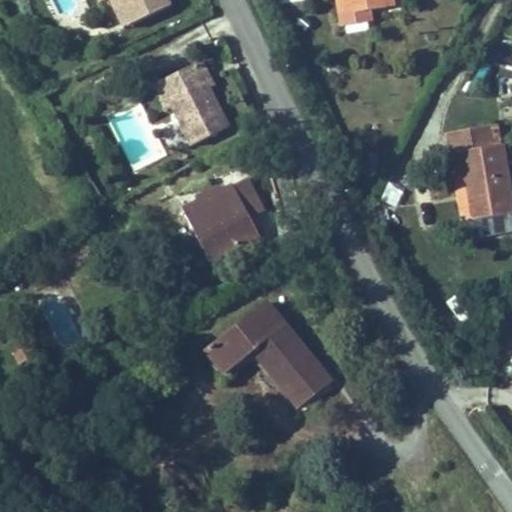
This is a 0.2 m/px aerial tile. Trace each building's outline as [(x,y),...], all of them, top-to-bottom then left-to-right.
[(128,26),(115,0),(98,0),(100,3),(105,0),(108,0),(123,29),(128,26)] [(166,0),(115,0),(128,26),(170,6),(166,0)] [(346,7),(344,0),(337,0),(340,15),(346,7)] [(344,0),(346,7),(340,15),(342,27),(370,22),(368,12),(384,9),(382,0),(344,0)] [(392,8),(390,0),(382,0),(384,9),(392,8)] [(215,87),(202,62),(196,64),(209,90),(215,87)] [(209,90),(196,64),(163,81),(176,105),(171,107),(172,109),(191,147),(228,128),(209,90)] [(176,105),(163,81),(153,86),(166,112),(172,109),(171,107),(176,105)] [(511,232),(511,208),(501,146),(494,148),(491,127),(448,134),(451,156),(460,154),(465,189),(470,218),(474,239),(511,232)] [(208,181),(175,198),(209,262),(258,236),(250,219),(263,212),(255,196),(246,179),(220,193),(217,188),(213,190),(208,181)] [(470,218),(465,189),(458,190),(463,220),(470,218)] [(308,356),(264,303),(205,350),(226,375),(254,352),(300,408),(330,384),(308,356)] [(33,357),(24,340),(11,347),(20,364),(33,357)]
